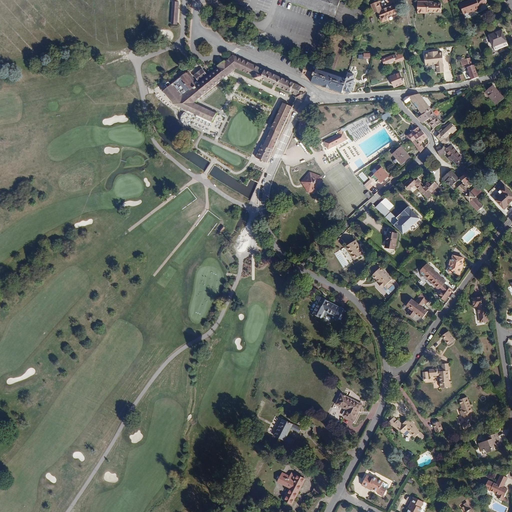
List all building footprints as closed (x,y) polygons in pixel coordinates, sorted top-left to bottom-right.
[(340,0),(286,0),(286,1),(334,18),(340,0)] [(480,8),(479,5),(482,1),(485,3),(486,4),(488,0),(477,0),(472,2),(471,0),(470,0),(460,4),(464,15),(480,8)] [(442,12),(442,3),(433,3),(433,2),(428,2),(428,1),(418,1),(418,14),(428,13),(428,12),(442,12)] [(177,25),(179,2),(173,2),(171,24),(177,25)] [(386,17),(398,13),(395,5),(382,10),(379,2),(371,5),(375,13),(378,12),(382,23),(387,20),(386,17)] [(507,42),(502,30),(490,35),(494,47),(507,42)] [(496,50),(508,45),(507,42),(494,47),(496,50)] [(405,60),(402,53),(397,55),(397,57),(395,58),(394,55),(384,59),(386,63),(386,65),(396,61),(397,63),(405,60)] [(445,69),(443,55),(439,55),(439,53),(429,54),(430,56),(425,57),(426,67),(432,67),(433,69),(435,71),(438,71),(438,75),(445,74),(444,69),(445,69)] [(302,87),(233,55),(225,61),(225,60),(217,66),(218,67),(208,75),(202,68),(193,75),(199,82),(196,85),(187,73),(171,85),(168,82),(165,85),(167,88),(163,91),(173,104),(174,104),(186,110),(212,122),(217,114),(194,103),(198,100),(223,79),(226,83),(230,80),(227,76),(230,73),(236,68),(256,77),(255,79),(260,81),(261,79),(297,95),(296,97),(297,98),(302,87)] [(479,77),(474,65),(473,65),(471,58),(466,59),(465,57),(461,59),(463,66),(466,65),(472,80),(479,77)] [(313,78),(316,69),(310,67),(311,65),(307,64),(306,66),(305,66),(302,74),(313,78)] [(347,80),(316,69),(313,78),(312,82),(343,93),(343,91),(347,80)] [(351,93),(355,83),(354,82),(355,80),(353,79),(355,75),(349,73),(347,80),(343,91),(351,93)] [(404,84),(400,73),(391,77),(395,87),(404,84)] [(504,98),(494,86),(486,92),(496,104),(504,98)] [(303,98),(305,94),(304,93),(306,89),(302,87),(297,98),(302,100),(303,98)] [(431,110),(420,95),(419,94),(406,97),(404,99),(407,103),(411,99),(420,111),(418,112),(421,116),(427,112),(431,110)] [(269,158),(293,107),(284,103),(264,145),(262,144),(256,158),(267,163),(269,158)] [(442,123),(432,111),(435,109),(435,108),(431,110),(427,112),(421,116),(417,118),(422,123),(429,119),(432,121),(430,123),(434,129),(442,123)] [(371,123),(382,118),(381,114),(379,110),(365,117),(369,124),(371,123)] [(449,136),(452,133),(453,134),(457,130),(450,122),(447,124),(449,125),(443,131),(441,129),(437,133),(439,135),(437,137),(445,146),(449,141),(452,138),(449,136)] [(407,135),(410,139),(410,138),(408,136),(413,132),(413,131),(418,127),(418,126),(411,131),(412,132),(407,135)] [(428,137),(427,137),(425,133),(422,130),(418,127),(413,131),(413,132),(408,136),(410,138),(410,139),(416,146),(417,148),(421,153),(424,148),(421,142),(428,137)] [(328,150),(348,139),(344,132),(343,132),(341,129),(338,131),(340,134),(324,142),(328,150)] [(463,159),(449,141),(445,146),(443,149),(438,152),(440,157),(447,152),(450,156),(448,158),(450,160),(452,158),(454,160),(457,165),(461,168),(466,164),(469,161),(467,159),(464,162),(462,160),(463,159)] [(410,157),(401,147),(393,154),(397,158),(402,164),(410,157)] [(333,159),(339,156),(337,150),(330,153),(333,159)] [(389,176),(382,168),(375,174),(373,172),(369,176),(372,179),(373,178),(376,181),(379,179),(382,182),(389,176)] [(452,187),(459,180),(451,171),(443,178),(447,181),(452,187)] [(321,183),(322,177),(310,172),(302,182),(308,193),(321,189),(321,183)] [(472,180),(469,176),(466,173),(459,178),(460,179),(464,184),(467,182),(471,186),(475,183),(472,180)] [(431,193),(428,190),(432,186),(429,183),(428,182),(426,184),(427,185),(425,187),(421,182),(418,178),(416,180),(413,177),(404,185),(409,190),(415,185),(416,186),(420,191),(427,198),(428,199),(433,195),(431,193)] [(457,188),(463,183),(464,185),(464,184),(460,179),(459,180),(452,187),(455,191),(458,188),(457,188)] [(431,193),(439,186),(435,182),(432,186),(428,190),(431,193)] [(496,199),(501,195),(498,192),(504,186),(500,182),(489,192),(496,199)] [(470,192),(464,185),(463,183),(457,188),(458,188),(465,197),(470,192)] [(483,192),(477,186),(471,191),(477,197),(483,192)] [(504,209),(511,201),(511,193),(505,186),(501,190),(503,192),(495,200),(504,209)] [(480,203),(470,192),(465,197),(470,202),(470,203),(478,212),(484,207),(480,203)] [(378,200),(386,207),(389,203),(381,196),(378,200)] [(385,207),(378,200),(373,205),(394,225),(399,220),(391,212),(389,214),(383,208),(385,207)] [(403,234),(421,217),(416,211),(414,212),(408,207),(401,214),(407,220),(398,229),(403,234)] [(395,250),(398,233),(388,231),(385,248),(395,250)] [(364,254),(360,247),(359,248),(354,241),(346,246),(355,260),(364,254)] [(462,270),(464,264),(463,263),(464,258),(453,256),(452,260),(451,260),(449,267),(450,267),(449,272),(460,275),(461,270),(462,270)] [(446,283),(428,264),(421,271),(421,277),(425,277),(426,276),(430,280),(429,281),(430,282),(430,283),(431,285),(433,285),(434,286),(436,283),(441,288),(446,283)] [(392,281),(380,269),(372,276),(379,284),(378,285),(382,289),(383,288),(384,287),(387,291),(392,286),(389,283),(392,281)] [(431,301),(424,293),(419,298),(420,299),(417,303),(412,300),(408,305),(413,309),(411,311),(408,315),(414,318),(417,315),(423,319),(429,312),(423,308),(426,305),(426,306),(431,301)] [(489,321),(484,297),(473,299),(474,307),(478,306),(481,322),(489,321)] [(344,309),(322,298),(313,314),(323,319),(326,313),(334,317),(334,319),(338,321),(344,309)] [(455,340),(449,331),(442,336),(449,345),(455,340)] [(448,371),(442,371),(438,372),(437,369),(429,370),(429,372),(423,372),(424,380),(429,380),(429,374),(430,374),(430,377),(439,376),(440,388),(451,387),(450,382),(449,382),(448,371)] [(354,422),(363,404),(341,393),(337,401),(335,405),(346,410),(343,416),(354,422)] [(467,397),(459,400),(463,410),(460,411),(462,416),(463,416),(465,422),(466,422),(466,423),(462,425),(464,429),(471,427),(468,421),(472,419),(470,413),(473,412),(467,397)] [(420,433),(412,424),(410,423),(407,419),(402,424),(398,420),(397,420),(394,417),(388,422),(391,425),(392,425),(398,431),(400,430),(404,434),(407,430),(409,429),(411,432),(410,433),(415,438),(418,435),(422,439),(425,436),(421,432),(420,433)] [(288,437),(291,429),(299,433),(302,429),(284,419),(275,436),(291,445),(294,440),(288,437)] [(439,421),(433,424),(436,433),(443,431),(439,421)] [(485,448),(487,453),(499,449),(497,444),(497,442),(500,441),(497,433),(485,437),(486,441),(479,443),(481,450),(485,448)] [(437,447),(431,451),(434,456),(440,452),(437,447)] [(293,504),(306,479),(297,475),(294,480),(290,478),(290,476),(283,473),(278,483),(289,490),(284,500),(293,504)] [(494,491),(493,492),(493,493),(498,495),(497,498),(503,501),(508,490),(503,488),(508,478),(501,475),(496,484),(489,481),(485,489),(490,491),(491,490),(494,491)] [(368,487),(372,489),(378,493),(378,494),(383,497),(387,490),(381,487),(383,483),(383,482),(373,477),(373,479),(367,476),(362,485),(368,488),(368,487)] [(412,504),(410,508),(407,511),(420,511),(422,509),(420,508),(424,502),(413,497),(410,503),(412,504)] [(464,511),(466,511),(471,509),(467,502),(464,504),(465,506),(462,508),(464,511)]
